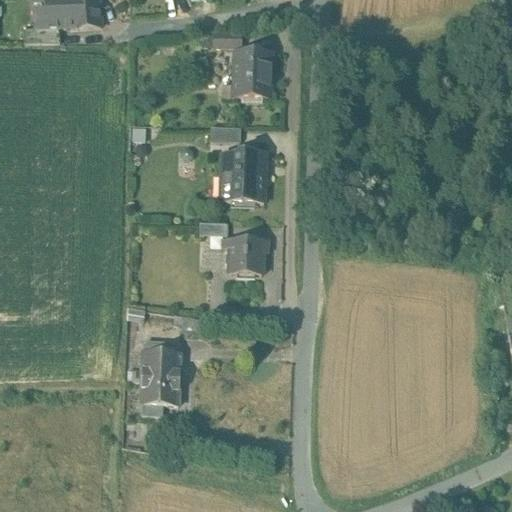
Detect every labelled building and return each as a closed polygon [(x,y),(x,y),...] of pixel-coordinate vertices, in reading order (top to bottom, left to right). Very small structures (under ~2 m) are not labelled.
[(64,6),(63,0),(44,0),(46,18),(34,19),(35,34),(35,35),(58,34),(100,31),(97,0),(68,0),(69,5),(64,6)] [(35,34),(22,35),(23,49),(59,49),(58,34),(35,35),(35,34)] [(246,38),(215,38),(215,55),(246,55),(246,38)] [(271,57),(234,56),(233,100),(270,100),(271,57)] [(240,131),(210,131),(210,145),(240,145),(240,131)] [(265,156),(238,155),(238,157),(222,157),(221,178),(227,178),(226,205),(263,206),(265,156)] [(224,227),(197,226),(197,239),(223,239),(224,227)] [(267,244),(225,242),(224,252),(231,252),(230,277),(262,278),(263,255),(267,256),(267,244)] [(141,313),(127,311),(126,321),(140,323),(141,313)] [(165,346),(146,345),(145,359),(143,359),(141,385),(178,386),(180,359),(165,358),(165,346)] [(178,386),(141,385),(140,408),(160,409),(161,409),(177,410),(178,386)] [(160,409),(140,408),(140,419),(160,420),(161,409),(160,409)]
